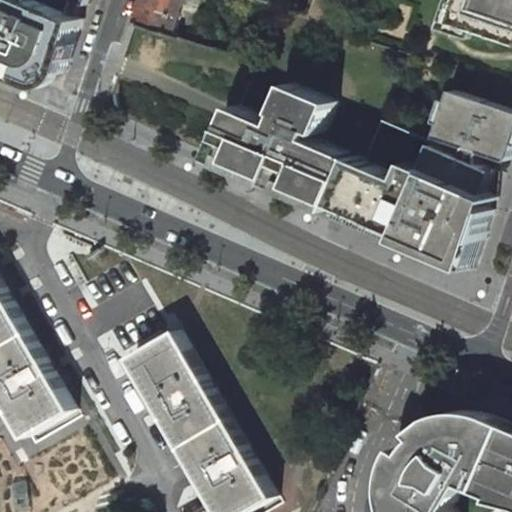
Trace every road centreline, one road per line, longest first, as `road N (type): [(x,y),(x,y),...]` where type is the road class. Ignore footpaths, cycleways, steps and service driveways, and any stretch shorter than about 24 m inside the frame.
road 1 (primary): [(55,182),(487,366)]
road 2 (unclassified): [(117,0),(55,182)]
